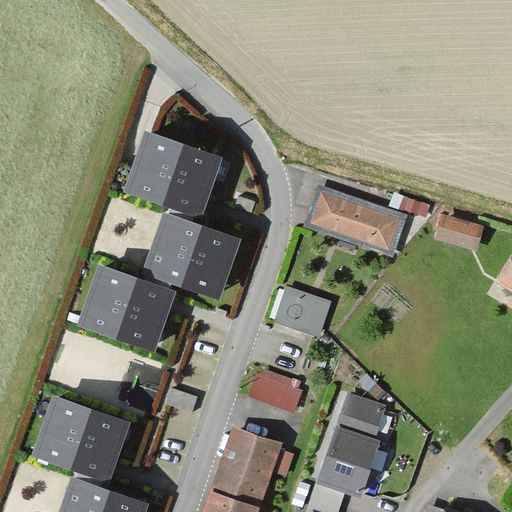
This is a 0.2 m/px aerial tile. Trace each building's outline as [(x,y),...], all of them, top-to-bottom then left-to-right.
[(146,132),(125,191),(201,217),(222,158),(146,132)] [(406,213),(318,185),(305,226),(393,254),(406,213)] [(164,212),(144,271),(219,297),(240,239),(164,212)] [(482,225),(444,216),(438,240),(476,249),(482,225)] [(511,256),(496,281),(511,290),(511,298),(508,304),(511,306),(511,256)] [(99,264),(79,324),(156,350),(176,290),(99,264)] [(330,302),(287,287),(275,322),(318,336),(330,302)] [(250,395),(291,411),(299,389),(258,374),(250,395)] [(174,386),(168,404),(191,411),(197,394),(174,386)] [(385,405),(349,393),(338,425),(374,438),(385,405)] [(55,396),(35,453),(109,479),(129,422),(55,396)] [(379,439),(374,438),(338,425),(319,481),(344,489),(360,494),(379,439)] [(233,426),(203,511),(256,511),(281,443),(233,426)] [(72,477),(59,511),(144,511),(147,503),(72,477)] [(336,511),(344,489),(319,481),(308,511),(336,511)]
